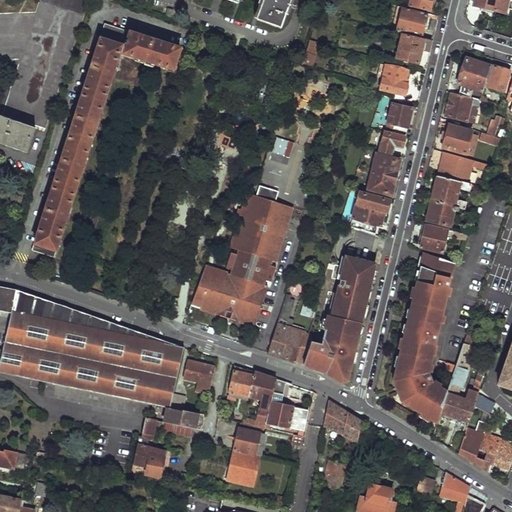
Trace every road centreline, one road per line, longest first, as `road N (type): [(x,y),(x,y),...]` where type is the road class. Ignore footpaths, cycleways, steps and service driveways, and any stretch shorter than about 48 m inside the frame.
road 1 (residential): [(357,403),(448,32)]
road 2 (residential): [(357,403),(325,385),(0,274)]
road 3 (residential): [(510,496),(357,403)]
road 4 (residential): [(177,0),(174,7),(265,38),(281,37),(301,0)]
